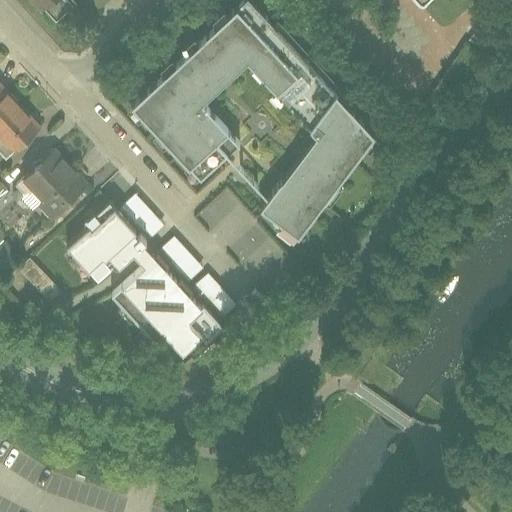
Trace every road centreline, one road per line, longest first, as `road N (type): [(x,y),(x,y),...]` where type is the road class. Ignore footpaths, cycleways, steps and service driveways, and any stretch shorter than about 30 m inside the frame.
road 1 (tertiary): [(0,357),(61,387),(134,404),(231,384),(302,333),(479,111),(511,82)]
road 2 (residential): [(69,88),(241,285)]
road 3 (residential): [(69,88),(164,0)]
